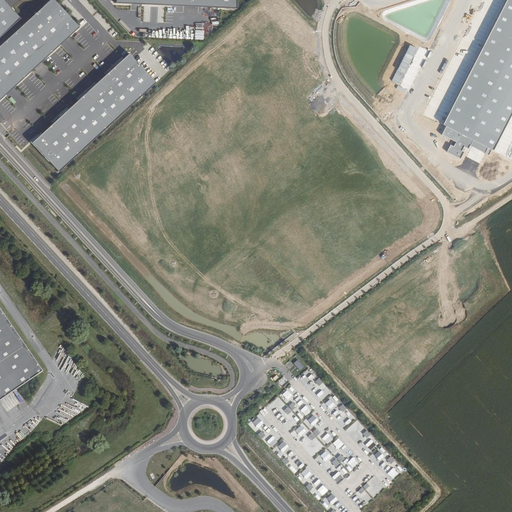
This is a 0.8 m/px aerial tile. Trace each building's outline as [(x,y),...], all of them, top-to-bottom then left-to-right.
[(54,0),(50,0),(0,46),(0,101),(80,28),(54,0)] [(0,0),(0,37),(21,18),(3,0),(0,0)] [(511,0),(507,0),(444,125),(494,150),(511,114),(511,0)] [(130,54),(34,143),(60,171),(156,82),(130,54)] [(0,397),(41,369),(0,309),(0,397)] [(297,359),(293,363),(300,370),(304,366),(297,359)] [(283,376),(277,382),(281,387),(288,380),(283,376)] [(301,399),(297,403),(301,408),(306,404),(301,399)] [(309,427),(317,419),(312,414),(304,422),(309,427)] [(254,419),(248,424),(256,432),(262,427),(254,419)] [(288,423),(292,427),(297,423),(293,419),(288,423)] [(295,439),(304,432),(299,427),(291,434),(295,439)] [(319,437),(324,445),(328,442),(324,435),(319,437)] [(283,442),(277,448),(282,453),(288,448),(283,442)] [(318,453),(324,448),(318,442),(313,447),(318,453)] [(375,454),(380,459),(385,454),(379,449),(375,454)] [(286,466),(293,473),(298,468),(292,461),(286,466)] [(384,462),(379,465),(384,471),(388,467),(384,462)] [(326,467),(332,473),(335,470),(330,464),(326,467)] [(393,480),(398,475),(393,469),(388,474),(393,480)] [(303,483),(306,481),(300,474),(297,476),(303,483)] [(321,487),(313,494),(318,500),(326,493),(321,487)]
